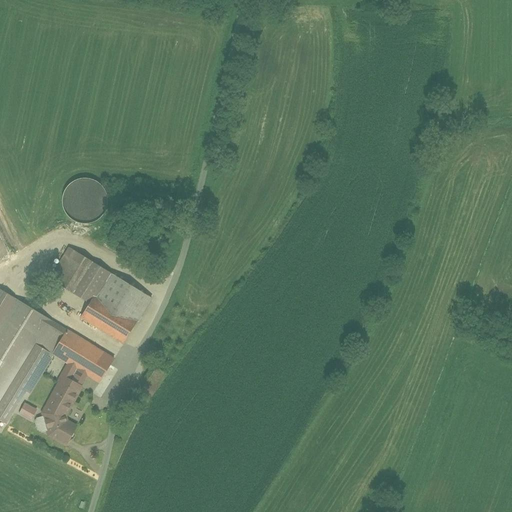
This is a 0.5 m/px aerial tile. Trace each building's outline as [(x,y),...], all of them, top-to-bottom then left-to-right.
[(68,206),(64,206),(63,214),(98,219),(102,194),(91,193),(91,189),(87,189),(86,196),(80,196),(79,201),(69,200),(68,206)] [(151,294),(71,247),(56,272),(93,294),(82,312),(126,338),(151,294)] [(110,391),(124,365),(9,304),(0,321),(0,416),(0,417),(34,352),(63,367),(34,421),(43,425),(38,435),(62,448),(73,427),(63,422),(82,386),(78,384),(82,376),(110,391)] [(141,389),(151,396),(170,372),(160,364),(141,389)] [(29,420),(34,409),(21,402),(15,413),(29,420)]
